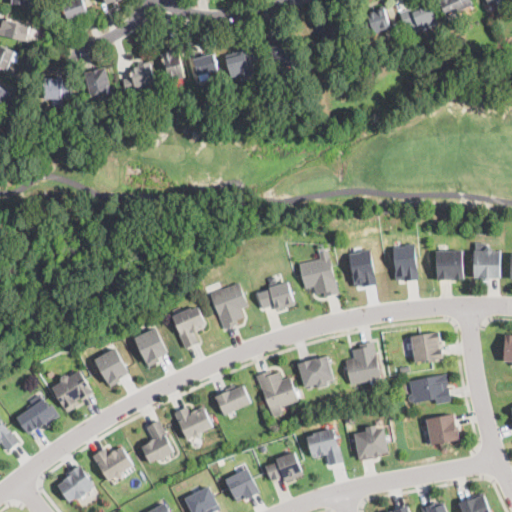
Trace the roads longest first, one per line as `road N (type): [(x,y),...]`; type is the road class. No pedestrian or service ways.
road 1 (residential): [(0,492),(85,430),(250,347),(378,311),(511,303)]
road 2 (residential): [(288,511),(403,479),(500,463)]
road 3 (residential): [(511,488),(480,390),(468,303)]
road 4 (residential): [(290,0),(222,17),(162,0)]
